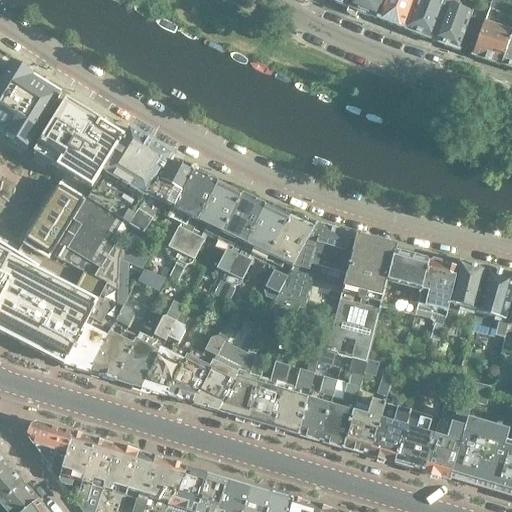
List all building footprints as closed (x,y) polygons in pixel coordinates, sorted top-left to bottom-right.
[(331,0),(331,1),(348,9),(351,0),(331,0)] [(351,0),(348,9),(376,20),(384,0),(351,0)] [(384,0),(376,20),(404,31),(415,0),(384,0)] [(415,0),(404,31),(432,41),(447,3),(440,0),(415,0)] [(447,0),(447,3),(432,41),(458,51),(471,15),(457,9),(460,0),(447,0)] [(500,13),(504,0),(491,0),(489,9),(500,13)] [(511,31),(499,28),(484,22),(472,57),(500,67),(511,34),(511,31)] [(511,34),(500,67),(511,70),(511,34)] [(0,334),(61,366),(102,287),(81,277),(46,257),(89,189),(122,136),(114,131),(115,128),(101,119),(99,122),(89,116),(91,113),(75,103),(73,106),(65,101),(59,97),(61,93),(56,90),(57,88),(44,79),(42,82),(32,76),(33,73),(18,63),(16,66),(11,63),(0,80),(0,334)] [(91,190),(66,233),(52,256),(94,278),(99,269),(100,270),(114,247),(116,247),(129,226),(142,205),(143,206),(146,199),(145,199),(161,173),(174,156),(129,128),(124,136),(124,137),(103,172),(102,172),(91,190)] [(161,173),(145,199),(146,199),(148,198),(174,211),(194,174),(170,164),(174,157),(174,156),(161,173)] [(194,174),(175,212),(171,219),(181,224),(166,252),(168,258),(178,263),(218,185),(194,174)] [(241,196),(218,185),(178,263),(176,263),(168,280),(176,284),(185,267),(184,266),(186,266),(192,264),(194,262),(204,241),(199,239),(202,234),(218,242),(241,196)] [(241,196),(218,242),(228,247),(215,273),(217,279),(211,291),(219,295),(224,284),(225,283),(227,284),(265,208),(241,196)] [(289,220),(265,208),(227,284),(234,287),(240,285),(254,259),(266,265),(289,220)] [(289,220),(266,265),(279,271),(283,264),(292,268),(313,230),(290,219),(289,220)] [(305,245),(297,261),(290,272),(297,274),(302,263),(310,265),(346,276),(352,255),(351,255),(347,254),(351,241),(352,236),(315,225),(313,230),(305,245)] [(346,276),(341,295),(326,353),(338,356),(343,339),(355,342),(351,359),(365,364),(380,304),(385,285),(393,254),(395,254),(396,248),(356,237),(351,255),(352,255),(346,276)] [(393,254),(385,285),(380,308),(414,317),(420,294),(428,263),(395,254),(393,254)] [(420,294),(414,317),(444,323),(447,313),(449,306),(448,306),(448,305),(458,270),(457,270),(457,271),(442,267),(440,263),(433,261),(429,263),(428,263),(420,294)] [(458,270),(448,305),(448,306),(449,306),(447,315),(457,317),(459,308),(475,312),(486,270),(459,264),(457,270),(458,270)] [(170,272),(163,268),(159,276),(166,280),(170,272)] [(475,312),(470,331),(496,338),(504,340),(507,327),(508,324),(505,323),(511,294),(511,276),(486,270),(475,312)] [(274,272),(265,289),(263,292),(265,298),(274,302),(278,295),(287,279),(274,272)] [(148,278),(141,274),(137,281),(144,285),(148,278)] [(235,289),(224,284),(219,295),(217,299),(228,304),(235,289)] [(84,327),(64,366),(89,374),(107,338),(97,333),(109,310),(107,305),(98,300),(84,327)] [(107,338),(89,374),(114,381),(136,338),(126,333),(134,317),(132,311),(135,306),(126,301),(109,334),(107,338)] [(136,338),(114,381),(140,389),(158,353),(162,346),(181,308),(172,304),(165,317),(162,319),(152,340),(138,335),(136,338)] [(158,353),(140,389),(166,397),(183,362),(188,353),(177,348),(184,333),(182,326),(187,318),(178,315),(160,350),(158,353)] [(166,397),(181,402),(184,400),(193,403),(227,334),(220,330),(217,338),(210,340),(203,355),(190,350),(166,397)] [(193,403),(192,405),(218,413),(237,376),(246,354),(223,342),(193,403)] [(319,352),(316,362),(316,363),(317,363),(321,364),(327,361),(329,355),(319,352)] [(240,372),(218,413),(247,421),(260,378),(249,374),(255,357),(246,354),(240,372)] [(362,378),(365,364),(351,359),(346,375),(350,376),(350,374),(362,378)] [(308,360),(305,371),(314,374),(317,363),(316,363),(316,362),(308,360)] [(260,378),(247,421),(271,428),(281,392),(288,367),(275,363),(270,381),(260,378)] [(281,392),(271,428),(298,436),(307,400),(309,392),(314,375),(314,374),(305,371),(299,370),(294,387),(283,385),(281,392)] [(328,406),(318,442),(342,450),(352,413),(353,412),(359,389),(362,378),(350,374),(350,376),(348,385),(346,384),(342,401),(330,398),(329,406),(328,406)] [(425,391),(428,379),(415,376),(412,387),(425,391)] [(307,400),(298,436),(318,442),(328,406),(335,381),(323,378),(319,394),(309,392),(307,400)] [(386,394),(389,385),(379,382),(376,391),(386,394)] [(431,382),(428,393),(445,398),(448,386),(431,382)] [(486,407),(490,389),(460,382),(456,400),(486,407)] [(405,428),(394,465),(423,473),(434,436),(436,428),(444,401),(416,392),(406,428),(405,428)] [(511,402),(491,396),(488,406),(511,413),(511,402)] [(352,413),(342,450),(344,450),(368,456),(382,405),(372,402),(367,416),(353,412),(352,413)] [(469,414),(470,408),(456,404),(454,410),(469,414)] [(382,405),(368,456),(370,457),(370,458),(385,462),(394,465),(409,412),(386,405),(385,406),(382,405)] [(460,444),(449,480),(511,498),(511,444),(505,443),(509,432),(467,420),(460,444)] [(436,428),(434,436),(423,473),(439,478),(440,477),(449,480),(460,444),(464,429),(451,424),(449,432),(436,428)] [(37,426),(30,428),(26,436),(50,469),(51,468),(55,457),(65,460),(71,436),(37,426)] [(93,443),(71,436),(65,460),(61,471),(65,472),(62,484),(72,487),(75,475),(84,478),(93,443)] [(82,511),(95,511),(114,449),(93,443),(84,478),(78,497),(76,504),(82,511)] [(115,449),(114,449),(95,511),(120,511),(125,498),(136,455),(115,449)] [(141,511),(156,461),(136,455),(125,498),(135,501),(132,511),(141,511)] [(184,470),(156,461),(141,511),(163,511),(167,504),(184,470)] [(7,469),(0,475),(0,503),(23,486),(7,469)] [(184,470),(167,504),(163,511),(179,511),(180,510),(185,511),(192,511),(203,475),(184,470)] [(203,475),(192,511),(216,511),(225,482),(207,477),(207,476),(203,475)] [(225,482),(216,511),(243,511),(250,490),(225,482)] [(23,486),(0,503),(0,511),(24,511),(37,502),(23,486)] [(250,490),(243,511),(264,511),(270,495),(250,490)] [(270,495),(264,511),(289,511),(292,502),(270,495)] [(24,511),(44,511),(37,502),(24,511)] [(312,511),(313,508),(292,502),(289,511),(312,511)]
